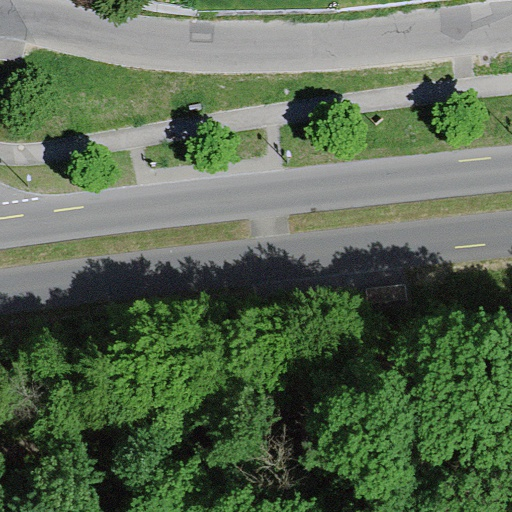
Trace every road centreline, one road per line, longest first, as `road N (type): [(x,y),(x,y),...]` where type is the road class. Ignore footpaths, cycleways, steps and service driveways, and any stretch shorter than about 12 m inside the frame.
road 1 (residential): [(0,14),(153,46),(255,54),(511,31)]
road 2 (secondary): [(511,173),(0,229)]
road 3 (secondary): [(0,291),(511,236)]
